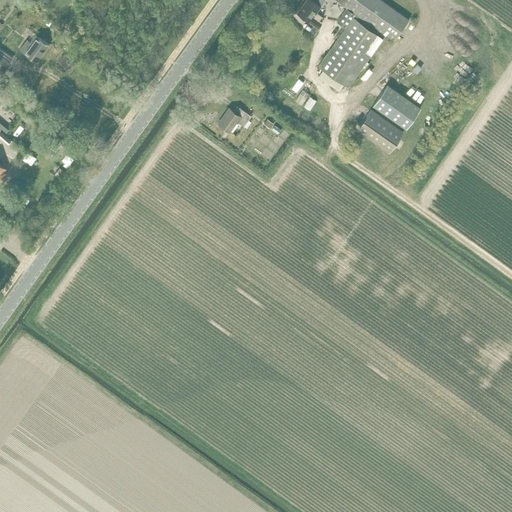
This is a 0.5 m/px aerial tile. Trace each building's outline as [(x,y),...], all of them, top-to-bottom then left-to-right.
[(305,0),(297,12),(318,27),(321,23),(319,21),(323,16),(316,11),(323,0),(305,0)] [(333,0),(345,8),(336,21),(345,27),(318,65),(323,68),(343,83),(348,86),(384,36),(392,42),(408,20),(379,0),(333,0)] [(269,22),(264,26),(270,32),(275,27),(269,22)] [(29,23),(26,27),(35,34),(38,30),(29,23)] [(26,38),(19,48),(36,60),(48,44),(35,35),(30,41),(26,38)] [(0,47),(0,67),(3,70),(13,57),(0,47)] [(323,68),(318,75),(339,90),(343,83),(323,68)] [(387,83),(372,104),(406,128),(420,106),(387,83)] [(228,107),(217,122),(228,131),(236,120),(243,125),(250,115),(239,107),(235,112),(228,107)] [(370,109),(356,129),(389,152),(403,131),(370,109)] [(263,123),(265,124),(269,127),(272,123),(269,120),(267,118),(263,123)] [(60,168),(55,174),(57,176),(60,178),(65,172),(61,169),(60,168)]
